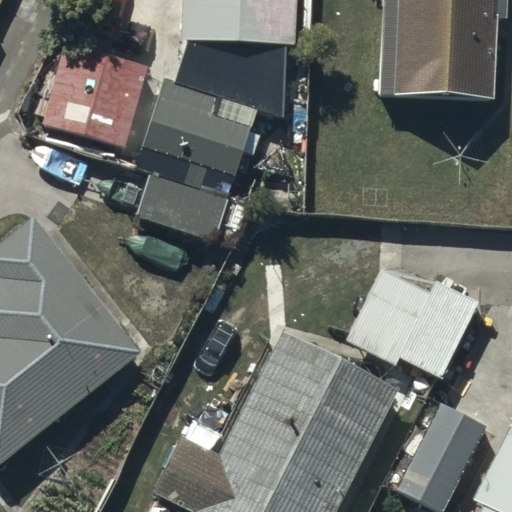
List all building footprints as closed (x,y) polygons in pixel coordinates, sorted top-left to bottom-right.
[(287,0),(181,0),(181,38),(287,40),(287,0)] [(501,0),(380,0),(377,94),(489,98),(492,17),(501,18),(501,0)] [(143,66),(63,43),(40,123),(121,146),(143,66)] [(213,98),(162,82),(141,145),(231,174),(246,127),(208,115),(213,98)] [(224,197),(147,173),(134,215),(211,239),(224,197)] [(0,457),(134,354),(28,218),(0,240),(0,457)] [(429,290),(379,265),(342,337),(394,363),(398,356),(437,375),(474,301),(434,281),(429,290)] [(332,511),(396,388),(281,330),(216,454),(182,437),(154,491),(194,511),(332,511)] [(482,427),(439,404),(394,488),(438,511),(482,427)] [(511,511),(511,419),(471,499),(479,504),(475,511),(511,511)]
